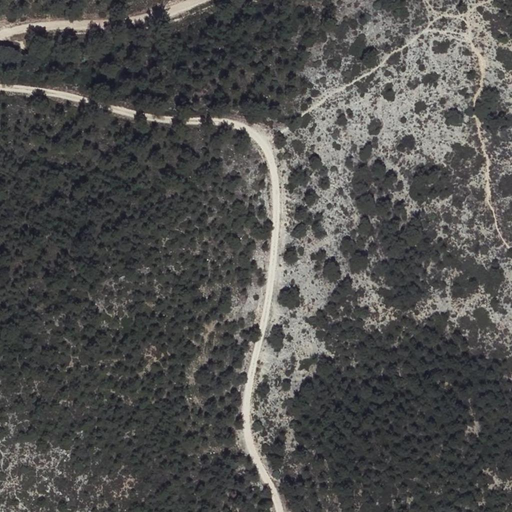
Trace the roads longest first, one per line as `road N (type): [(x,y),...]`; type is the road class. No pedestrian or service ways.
road 1 (track): [(287,511),(249,403),(276,211),(267,133),(201,116),(0,89)]
road 2 (track): [(186,0),(139,19),(0,34)]
